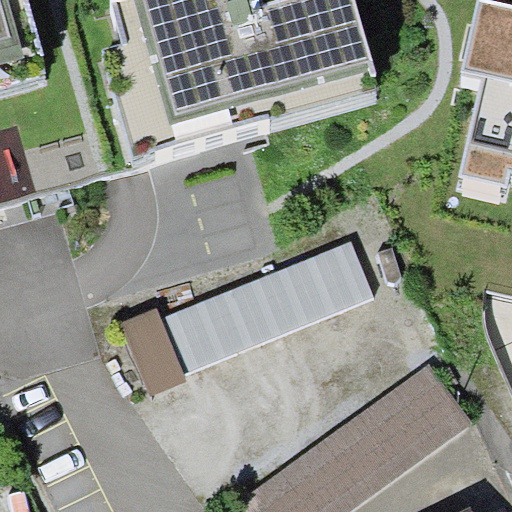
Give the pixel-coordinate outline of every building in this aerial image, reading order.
[(0,0),(0,91),(48,78),(25,0),(0,0)] [(101,65),(133,170),(373,97),(344,0),(262,25),(254,0),(250,0),(208,13),(204,0),(165,0),(118,14),(131,56),(101,65)] [(511,29),(484,23),(467,95),(489,100),(467,191),(507,200),(511,185),(511,29)] [(122,325),(153,400),(188,386),(183,375),(378,296),(356,242),(162,321),(158,310),(122,325)] [(245,511),(347,511),(470,420),(428,364),(240,505),(245,511)]
